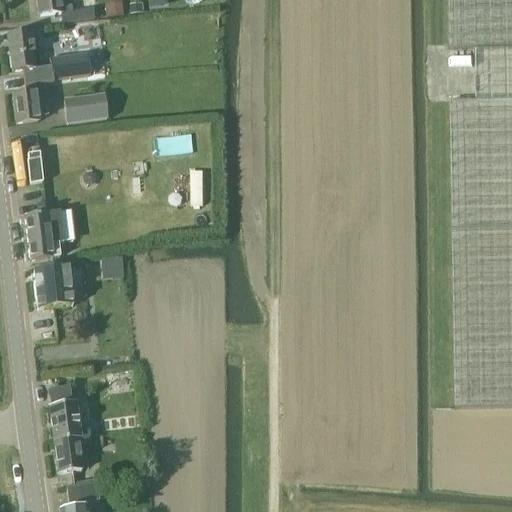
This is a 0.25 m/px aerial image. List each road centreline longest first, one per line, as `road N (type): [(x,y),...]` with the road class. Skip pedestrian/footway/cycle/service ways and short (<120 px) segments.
road 1 (unclassified): [(37,511),(0,215)]
road 2 (track): [(275,511),(275,303)]
